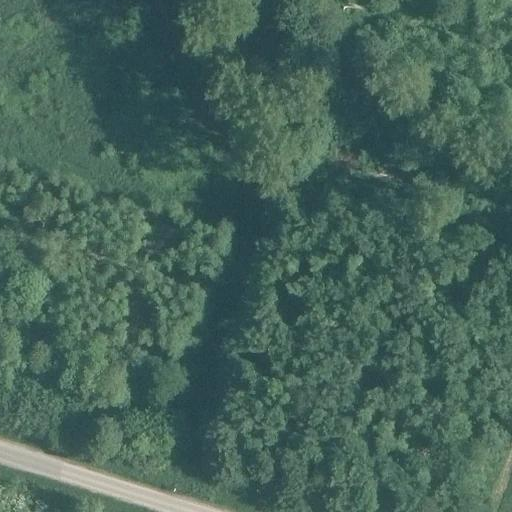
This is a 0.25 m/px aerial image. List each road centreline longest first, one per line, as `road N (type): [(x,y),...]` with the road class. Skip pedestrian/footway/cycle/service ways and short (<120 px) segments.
road 1 (track): [(145,0),(164,62),(258,210),(172,502)]
road 2 (unclassified): [(202,511),(0,449)]
